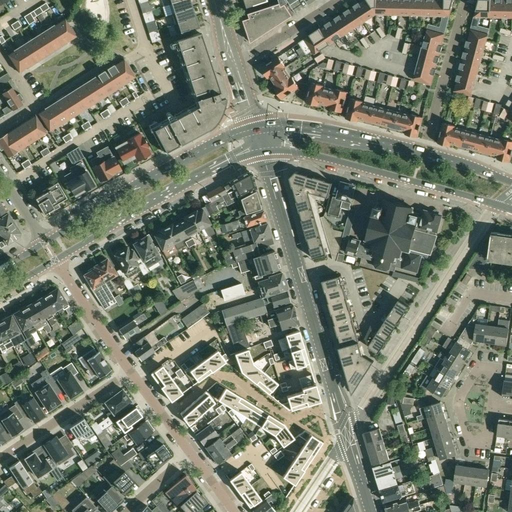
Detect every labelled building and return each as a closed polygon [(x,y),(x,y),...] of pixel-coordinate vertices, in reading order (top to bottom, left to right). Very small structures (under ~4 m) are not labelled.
[(193,8),(190,0),(183,0),(169,5),(172,14),(193,8)] [(244,0),(247,8),(268,1),(267,0),(244,0)] [(364,0),(363,1),(373,16),(376,14),(387,15),(387,0),(364,0)] [(387,0),(387,15),(398,15),(398,0),(387,0)] [(398,0),(398,15),(410,15),(410,0),(398,0)] [(410,0),(410,15),(421,15),(421,0),(410,0)] [(421,0),(421,15),(433,16),(432,0),(421,0)] [(425,36),(443,41),(453,0),(432,0),(433,16),(443,16),(440,28),(428,25),(425,36)] [(469,36),(486,41),(489,29),(478,26),(480,17),(490,17),(490,0),(482,0),(482,3),(478,3),(469,36)] [(490,0),(490,17),(501,17),(501,0),(490,0)] [(511,0),(501,0),(501,17),(511,17),(511,0)] [(364,22),(373,16),(363,1),(359,4),(358,3),(353,6),(364,22)] [(280,3),(248,14),(249,14),(246,15),(248,19),(243,20),(251,43),(293,16),(285,4),(282,6),(280,3)] [(343,12),(354,28),(364,22),(353,6),(353,7),(349,10),(349,9),(343,12)] [(175,24),(196,17),(193,8),(172,14),(175,24)] [(344,35),(354,28),(343,12),(344,14),(340,16),(339,15),(334,19),(344,35)] [(181,34),(197,28),(199,28),(196,17),(175,24),(172,25),(176,35),(181,34)] [(70,27),(67,21),(65,18),(55,25),(67,43),(67,42),(76,36),(74,33),(75,33),(71,26),(70,27)] [(317,29),(311,34),(310,35),(320,50),(321,49),(322,50),(344,35),(334,19),(334,20),(330,22),(330,21),(324,25),(325,26),(320,29),(319,28),(317,29)] [(54,25),(46,31),(57,48),(64,44),(63,43),(65,42),(67,43),(55,25),(54,25),(54,24),(53,25),(54,25)] [(57,49),(57,48),(46,31),(36,37),(48,54),(55,50),(54,49),(56,48),(57,49)] [(219,94),(218,93),(220,92),(201,33),(173,42),(194,104),(166,119),(179,142),(179,143),(180,145),(207,130),(209,132),(216,123),(218,120),(219,118),(221,115),(222,112),(223,109),(224,106),(224,107),(225,106),(224,106),(225,103),(225,102),(225,99),(225,97),(219,99),(219,97),(219,94)] [(317,47),(320,51),(322,50),(321,49),(320,50),(310,35),(311,34),(309,35),(310,36),(304,40),(312,51),(317,47)] [(441,46),(443,41),(425,36),(422,47),(441,52),(442,46),(441,46)] [(466,41),(465,47),(483,52),(486,41),(469,36),(467,41),(466,41)] [(47,55),(48,54),(36,37),(27,43),(38,60),(45,56),(44,55),(47,54),(47,55)] [(301,47),(306,54),(306,55),(312,51),(304,40),(299,43),(299,44),(301,47)] [(38,60),(27,43),(17,49),(29,66),(36,62),(35,61),(37,60),(38,61),(38,60)] [(306,54),(301,47),(296,50),(301,57),(306,54)] [(441,52),(422,47),(415,73),(416,73),(432,78),(433,74),(434,75),(434,74),(435,74),(436,69),(435,69),(437,63),(438,63),(440,57),(438,57),(440,52),(441,52)] [(462,58),(480,63),(483,52),(465,47),(466,47),(464,52),(463,52),(462,58)] [(28,67),(29,66),(17,49),(14,51),(14,50),(13,50),(14,51),(8,55),(19,73),(26,68),(26,69),(27,69),(25,67),(28,66),(28,67)] [(270,77),(285,68),(278,57),(261,68),(268,79),(270,77)] [(457,75),(456,80),(456,81),(457,81),(457,84),(473,89),(473,88),(480,63),(462,58),(463,58),(462,63),(460,63),(459,69),(460,69),(458,75),(457,75)] [(113,64),(125,83),(135,77),(124,59),(114,65),(114,64),(113,64)] [(113,64),(104,70),(116,89),(125,83),(113,64)] [(270,77),(276,87),(291,78),(285,68),(270,77)] [(116,89),(104,70),(97,75),(97,76),(95,77),(95,76),(94,77),(106,95),(116,89)] [(7,73),(0,77),(0,84),(0,86),(11,79),(7,73)] [(416,73),(415,73),(415,74),(418,75),(416,81),(431,85),(433,75),(435,75),(435,74),(434,74),(434,75),(433,74),(432,78),(416,73)] [(106,95),(94,77),(95,78),(93,80),(92,79),(85,83),(97,101),(106,95)] [(291,78),(276,87),(274,89),(281,99),(299,88),(292,78),(291,78)] [(471,89),(473,90),(473,88),(473,89),(457,84),(457,81),(456,81),(456,80),(455,81),(457,81),(454,91),(469,95),(471,89)] [(76,89),(87,107),(97,101),(85,83),(86,84),(84,86),(83,85),(76,89)] [(318,106),(319,104),(323,87),(324,86),(312,83),(308,95),(306,103),(318,106)] [(23,104),(21,101),(23,100),(19,93),(16,94),(12,87),(2,94),(12,110),(23,104)] [(335,90),(323,87),(319,104),(330,107),(335,90)] [(87,107),(76,89),(76,90),(74,92),(74,91),(67,95),(78,113),(87,107)] [(342,113),(344,103),(347,92),(335,89),(335,90),(330,107),(330,109),(342,113)] [(57,101),(68,119),(78,113),(67,95),(66,95),(67,96),(65,98),(64,97),(57,101)] [(358,122),(358,119),(363,103),(363,102),(351,98),(345,119),(358,122)] [(68,119),(57,101),(57,102),(55,104),(55,103),(48,107),(59,125),(68,119)] [(375,106),(363,103),(358,119),(370,123),(375,106)] [(382,126),(387,109),(375,106),(370,123),(382,126)] [(59,125),(48,107),(45,109),(45,108),(44,108),(45,109),(38,113),(49,131),(59,125)] [(399,112),(387,109),(382,126),(394,129),(399,112)] [(410,115),(399,112),(394,129),(405,132),(410,115)] [(410,114),(410,115),(405,132),(405,135),(417,138),(419,129),(423,118),(410,114)] [(35,115),(25,121),(37,139),(46,133),(35,115)] [(179,143),(179,142),(166,119),(157,124),(156,121),(148,126),(162,152),(165,150),(166,152),(179,145),(178,144),(179,143)] [(16,127),(27,145),(37,139),(25,121),(16,127)] [(440,134),(437,143),(450,147),(451,144),(456,128),(456,126),(443,123),(440,134)] [(27,145),(16,127),(6,133),(18,151),(27,145)] [(467,130),(456,128),(451,144),(462,147),(467,130)] [(474,150),(479,134),(467,130),(462,147),(474,150)] [(0,150),(0,151),(3,149),(8,157),(18,151),(6,133),(0,137),(0,150)] [(137,156),(139,159),(141,158),(141,159),(142,160),(143,160),(144,160),(145,160),(146,160),(147,159),(147,158),(148,157),(148,156),(147,155),(151,153),(147,147),(148,147),(142,136),(140,133),(123,142),(124,143),(116,147),(117,149),(117,150),(124,163),(137,156)] [(490,137),(479,134),(474,150),(486,153),(490,137)] [(490,137),(486,153),(497,156),(502,140),(490,137)] [(511,141),(502,139),(502,140),(497,156),(497,159),(509,163),(511,151),(511,141)] [(84,157),(83,155),(78,147),(72,151),(78,161),(84,157)] [(90,160),(93,166),(101,180),(104,179),(104,180),(110,177),(109,175),(120,170),(113,157),(107,147),(96,152),(98,156),(90,160)] [(85,189),(94,184),(86,171),(80,162),(69,168),(71,171),(64,176),(75,195),(76,194),(77,195),(82,192),(82,191),(85,189)] [(235,200),(239,197),(256,188),(251,173),(248,172),(229,182),(223,185),(229,197),(232,203),(235,201),(235,200)] [(303,191),(321,196),(328,198),(332,183),(325,181),(325,180),(313,177),(313,178),(307,176),(295,172),(289,178),(292,188),(293,188),(295,194),(297,193),(297,192),(303,191)] [(43,214),(44,214),(48,212),(48,213),(49,212),(49,213),(60,207),(58,203),(67,198),(57,182),(42,191),(44,193),(35,198),(38,203),(37,203),(43,212),(42,213),(43,214)] [(355,186),(354,185),(353,184),(349,182),(348,184),(342,182),(337,200),(332,199),(328,214),(339,217),(341,208),(350,210),(355,186)] [(215,204),(223,200),(226,206),(232,203),(229,197),(223,185),(206,194),(210,202),(204,205),(210,215),(218,210),(215,204)] [(258,199),(258,198),(257,198),(257,196),(258,195),(257,191),(255,191),(240,199),(243,209),(238,211),(239,216),(245,214),(261,208),(260,205),(261,204),(259,198),(258,199)] [(295,194),(297,202),(296,202),(299,213),(300,213),(302,220),(301,220),(307,241),(308,241),(310,247),(309,248),(313,259),(330,254),(314,198),(320,199),(321,196),(303,191),(297,192),(297,193),(295,194)] [(437,232),(439,222),(441,215),(440,215),(440,214),(440,213),(440,212),(439,212),(439,211),(438,211),(438,210),(437,210),(436,210),(435,210),(434,211),(433,211),(433,212),(432,212),(432,213),(425,211),(423,218),(422,218),(421,224),(417,223),(417,222),(419,215),(411,213),(413,208),(403,205),(403,203),(395,201),(394,203),(384,200),(383,205),(376,203),(374,211),(373,212),(366,240),(368,241),(367,245),(360,243),(361,242),(350,239),(346,253),(376,261),(375,265),(376,267),(386,270),(389,269),(390,265),(417,272),(422,252),(431,255),(438,235),(436,235),(436,231),(437,232)] [(211,224),(202,208),(189,214),(198,231),(203,228),(208,237),(215,233),(211,224)] [(261,211),(232,221),(219,225),(221,232),(237,227),(236,225),(241,223),(242,228),(246,226),(266,219),(263,210),(261,211)] [(0,233),(15,224),(13,222),(7,213),(0,217),(0,233)] [(186,237),(198,231),(189,214),(177,221),(186,237)] [(177,221),(165,227),(174,244),(177,249),(185,245),(182,240),(186,237),(177,221)] [(237,262),(248,258),(262,254),(260,248),(273,244),(267,223),(247,230),(231,235),(233,239),(242,236),(245,244),(222,251),(226,266),(231,264),(237,262)] [(0,235),(3,240),(0,241),(0,246),(1,248),(7,244),(20,236),(20,233),(15,224),(0,233),(0,235)] [(177,249),(174,244),(165,227),(153,234),(162,250),(166,257),(178,251),(177,249)] [(335,230),(330,249),(333,260),(336,261),(339,253),(343,237),(344,232),(335,230)] [(511,234),(491,232),(491,237),(486,245),(484,244),(468,268),(486,271),(489,260),(511,263),(511,234)] [(133,244),(143,260),(142,260),(143,262),(146,267),(147,268),(146,266),(153,262),(154,264),(162,259),(158,252),(159,251),(156,246),(153,247),(150,242),(151,241),(148,235),(141,239),(140,240),(139,239),(138,239),(137,239),(136,240),(135,240),(135,241),(134,242),(134,243),(134,244),(133,244)] [(137,258),(132,251),(130,252),(127,247),(121,251),(121,250),(117,251),(114,254),(115,255),(114,255),(122,268),(117,271),(128,290),(133,287),(127,278),(135,273),(140,270),(143,275),(149,272),(147,268),(146,267),(143,262),(142,262),(139,257),(137,258)] [(279,267),(280,266),(279,262),(278,262),(274,250),(262,254),(248,258),(237,262),(231,264),(232,268),(239,266),(241,273),(252,269),(254,279),(261,276),(261,274),(280,269),(279,267)] [(345,255),(339,253),(336,261),(342,263),(345,255)] [(100,263),(95,267),(104,282),(110,292),(114,289),(108,279),(116,275),(107,259),(106,260),(105,259),(100,262),(100,263)] [(104,309),(116,302),(114,298),(110,293),(104,282),(95,267),(87,271),(88,273),(84,275),(89,284),(88,284),(104,309)] [(258,287),(261,298),(262,298),(265,296),(287,290),(281,273),(269,277),(269,279),(258,282),(260,287),(258,287)] [(180,284),(185,282),(181,274),(177,277),(180,284)] [(467,285),(472,277),(467,274),(462,282),(467,285)] [(340,276),(322,281),(324,288),(325,292),(325,293),(326,293),(326,292),(344,287),(343,286),(341,278),(340,276)] [(199,278),(194,281),(197,289),(203,286),(199,278)] [(198,290),(197,289),(194,281),(186,285),(179,288),(185,299),(198,290)] [(241,283),(221,290),(224,300),(244,294),(241,283)] [(344,287),(326,292),(326,293),(328,299),(329,303),(347,298),(346,297),(344,289),(344,287)] [(172,291),(178,299),(180,302),(185,299),(179,288),(172,291)] [(68,315),(72,313),(73,312),(69,306),(68,306),(63,298),(63,299),(58,290),(57,291),(57,289),(53,292),(52,290),(46,293),(56,309),(61,306),(63,310),(65,309),(68,315)] [(261,298),(244,303),(221,310),(226,326),(240,321),(260,315),(267,313),(264,305),(269,303),(268,302),(271,301),(273,307),(290,301),(287,290),(265,296),(262,298),(261,298)] [(51,313),(56,309),(46,293),(40,297),(41,299),(37,301),(43,312),(42,312),(50,325),(54,331),(59,328),(56,322),(55,323),(51,316),(52,315),(51,313)] [(118,295),(114,298),(116,302),(118,305),(123,302),(118,295)] [(329,303),(328,303),(332,315),(332,314),(350,309),(347,298),(329,303)] [(161,300),(154,305),(158,312),(166,307),(161,300)] [(394,307),(388,315),(399,322),(405,313),(405,312),(408,306),(398,300),(394,307)] [(30,303),(24,306),(33,323),(36,329),(43,326),(45,329),(47,333),(50,332),(51,329),(50,328),(49,326),(35,302),(31,304),(30,303)] [(204,303),(199,306),(206,315),(209,312),(204,303)] [(267,320),(275,317),(276,320),(295,313),(292,305),(267,313),(260,315),(262,324),(268,322),(267,320)] [(36,329),(33,323),(24,306),(17,310),(19,312),(14,314),(19,324),(27,339),(26,341),(30,347),(35,344),(31,337),(30,334),(37,330),(36,329)] [(199,306),(195,309),(201,318),(206,315),(199,306)] [(201,318),(195,309),(190,313),(197,322),(201,318)] [(332,314),(332,315),(335,325),(353,320),(350,309),(332,314)] [(186,316),(192,325),(197,322),(190,313),(186,316)] [(281,330),(299,325),(295,313),(276,320),(275,317),(267,320),(268,322),(269,327),(279,324),(281,330)] [(143,314),(119,329),(122,333),(122,334),(122,335),(123,337),(125,338),(139,329),(136,325),(146,318),(143,314)] [(5,316),(0,319),(0,321),(8,337),(11,341),(13,346),(20,342),(24,340),(16,325),(11,316),(6,318),(5,316)] [(192,325),(186,316),(181,319),(188,328),(192,325)] [(388,316),(378,331),(388,338),(389,338),(395,328),(398,322),(388,316)] [(463,331),(459,337),(471,344),(474,340),(485,341),(487,325),(477,324),(474,322),(476,319),(472,317),(470,320),(465,329),(463,331)] [(495,343),(506,345),(508,328),(510,321),(499,319),(498,327),(495,343)] [(339,336),(356,331),(353,320),(335,325),(338,337),(339,337),(339,336)] [(11,341),(8,337),(0,321),(0,349),(2,352),(6,350),(3,345),(11,341)] [(247,341),(240,321),(226,326),(236,352),(249,347),(247,341)] [(498,327),(487,325),(485,341),(495,343),(498,327)] [(298,330),(285,335),(290,352),(304,347),(298,330)] [(356,331),(339,336),(339,337),(341,343),(342,347),(359,342),(359,341),(357,333),(356,331)] [(385,343),(388,338),(378,331),(368,347),(379,354),(385,343)] [(419,344),(424,347),(430,338),(425,335),(419,344)] [(137,356),(138,356),(141,361),(164,344),(167,342),(164,337),(161,339),(151,346),(144,337),(133,345),(136,350),(135,352),(135,354),(137,356)] [(443,346),(450,352),(464,360),(466,356),(468,358),(471,353),(469,352),(470,351),(468,349),(471,344),(459,337),(457,342),(449,337),(443,346)] [(72,349),(67,340),(62,344),(68,352),(72,349)] [(342,347),(339,347),(340,353),(347,378),(349,384),(352,395),(358,385),(374,361),(365,355),(363,354),(361,347),(359,342),(342,347)] [(292,360),(288,361),(290,369),(309,363),(304,347),(290,352),(292,360)] [(416,355),(421,358),(425,351),(420,348),(416,355)] [(83,365),(91,377),(96,373),(99,378),(110,371),(98,352),(97,353),(94,349),(84,355),(89,361),(83,365)] [(247,349),(234,353),(240,372),(253,363),(247,349)] [(217,350),(203,360),(211,372),(225,361),(217,350)] [(463,365),(462,364),(464,360),(450,352),(448,356),(441,352),(438,356),(440,357),(445,360),(460,370),(463,365)] [(35,361),(32,355),(23,360),(26,366),(35,361)] [(421,358),(416,355),(412,361),(416,364),(421,358)] [(439,370),(452,379),(455,375),(456,376),(460,370),(445,360),(440,357),(434,367),(439,370)] [(203,360),(189,370),(198,382),(211,372),(203,360)] [(57,379),(70,398),(82,390),(72,376),(77,372),(71,362),(62,368),(65,374),(57,379)] [(253,363),(241,372),(255,384),(264,372),(253,363)] [(414,367),(410,364),(402,376),(406,379),(414,367)] [(18,374),(24,370),(21,365),(15,368),(18,374)] [(162,365),(150,374),(161,388),(172,379),(162,365)] [(40,398),(48,410),(49,409),(50,411),(60,405),(58,403),(60,402),(51,388),(56,385),(46,369),(40,373),(46,381),(34,389),(36,393),(34,394),(38,399),(40,398)] [(450,382),(452,379),(439,370),(433,379),(448,389),(452,383),(450,382)] [(264,372),(255,384),(268,394),(278,383),(264,372)] [(14,380),(11,374),(4,378),(7,383),(14,380)] [(425,378),(420,387),(426,390),(427,389),(441,397),(443,393),(445,394),(448,389),(433,379),(427,375),(425,378)] [(172,379),(161,388),(171,401),(172,400),(173,400),(174,399),(182,393),(187,390),(181,381),(176,385),(172,379)] [(502,396),(511,397),(511,381),(505,380),(502,396)] [(315,384),(301,388),(302,391),(303,391),(307,405),(320,401),(315,384)] [(225,387),(217,399),(232,409),(240,397),(225,387)] [(119,410),(126,405),(131,401),(122,389),(105,402),(111,411),(106,414),(112,423),(115,421),(123,415),(119,410)] [(205,391),(192,403),(201,413),(214,402),(205,391)] [(288,402),(281,404),(288,410),(307,405),(303,391),(302,391),(286,396),(288,402)] [(15,404),(21,414),(24,413),(26,416),(28,414),(34,422),(35,421),(37,422),(44,418),(43,416),(44,415),(33,397),(23,404),(19,399),(14,403),(15,404)] [(232,409),(231,410),(234,414),(242,424),(246,417),(254,405),(240,397),(232,409)] [(419,416),(417,417),(418,421),(420,420),(428,418),(443,413),(440,402),(424,407),(421,408),(423,415),(422,415),(419,416)] [(192,403),(179,414),(188,425),(201,413),(192,403)] [(21,414),(15,404),(0,414),(0,417),(12,436),(23,429),(18,420),(23,417),(21,414)] [(254,405),(246,417),(260,426),(268,414),(254,405)] [(142,416),(135,407),(123,415),(115,421),(124,432),(132,427),(130,424),(142,416)] [(446,423),(443,413),(428,418),(431,428),(446,423)] [(268,414),(260,426),(273,434),(283,424),(268,414)] [(203,444),(204,445),(217,435),(212,427),(221,421),(217,416),(208,423),(210,425),(196,435),(200,440),(199,441),(201,444),(203,444)] [(85,439),(94,434),(83,418),(69,427),(76,438),(82,434),(85,439)] [(497,436),(508,437),(510,420),(499,419),(497,436)] [(153,432),(152,431),(153,430),(149,424),(148,425),(145,421),(144,421),(123,436),(127,441),(131,437),(136,444),(153,432)] [(97,435),(102,431),(96,422),(90,425),(97,435)] [(449,434),(446,423),(431,428),(434,439),(449,434)] [(283,424),(273,434),(282,446),(294,438),(283,424)] [(399,434),(405,432),(403,424),(397,426),(399,434)] [(102,431),(97,435),(99,439),(104,435),(108,433),(105,429),(102,431)] [(209,453),(211,455),(242,433),(239,429),(233,433),(221,442),(219,438),(206,447),(206,448),(205,450),(207,452),(209,452),(209,453)] [(366,444),(382,439),(379,429),(363,433),(366,444)] [(304,430),(297,435),(306,441),(301,449),(313,457),(322,442),(304,430)] [(405,432),(399,434),(402,444),(408,442),(405,432)] [(217,463),(217,464),(231,454),(227,450),(239,442),(245,437),(242,433),(211,455),(213,458),(214,459),(213,461),(215,463),(217,463)] [(434,439),(437,449),(453,444),(449,434),(434,439)] [(75,454),(71,449),(68,444),(62,447),(57,440),(55,436),(44,444),(58,465),(75,454)] [(366,444),(370,455),(385,450),(382,439),(366,444)] [(154,467),(171,455),(163,444),(160,446),(156,440),(144,448),(149,454),(146,457),(154,467)] [(456,455),(453,444),(437,449),(440,459),(456,455)] [(412,453),(410,448),(409,445),(403,447),(406,455),(412,453)] [(425,450),(427,458),(434,456),(432,448),(425,450)] [(301,449),(292,462),(303,470),(313,457),(301,449)] [(129,450),(123,455),(116,460),(115,461),(120,466),(133,456),(129,450)] [(373,465),(388,460),(385,450),(370,455),(373,465)] [(38,478),(50,470),(55,466),(49,457),(46,459),(42,454),(37,457),(34,453),(33,454),(32,452),(27,455),(28,457),(25,459),(29,465),(28,466),(32,473),(34,472),(38,478)] [(88,466),(94,462),(90,456),(85,460),(84,460),(88,466)] [(401,459),(390,462),(374,467),(377,478),(409,468),(417,465),(415,459),(402,463),(401,459)] [(11,476),(6,479),(10,486),(15,482),(14,480),(16,478),(26,494),(37,487),(19,461),(9,467),(14,475),(12,476),(11,476)] [(292,462),(282,477),(294,485),(303,470),(292,462)] [(465,484),(467,467),(457,466),(454,482),(465,484)] [(476,485),(479,469),(467,467),(465,484),(476,485)] [(134,481),(122,468),(118,471),(116,469),(115,469),(108,476),(124,494),(130,489),(128,487),(134,481)] [(409,468),(377,478),(380,489),(397,483),(396,478),(410,473),(409,468)] [(479,469),(476,485),(487,487),(489,470),(479,469)] [(241,471),(229,480),(239,494),(251,485),(241,471)] [(430,476),(433,488),(443,485),(440,473),(430,476)] [(185,474),(169,489),(165,493),(175,504),(176,505),(195,488),(185,474)] [(413,480),(381,490),(384,502),(415,492),(413,485),(415,484),(413,480)] [(107,511),(111,508),(113,511),(124,501),(110,484),(104,489),(103,488),(94,497),(107,511)] [(9,489),(5,485),(1,489),(5,493),(9,489)] [(251,485),(239,494),(249,508),(261,499),(251,485)] [(46,498),(51,495),(47,489),(42,493),(46,498)] [(69,503),(58,490),(51,496),(62,508),(69,503)] [(179,505),(185,511),(195,511),(206,502),(195,490),(179,505)] [(260,506),(253,511),(273,511),(274,511),(268,503),(271,501),(272,503),(275,500),(271,495),(258,504),(260,506)] [(91,511),(96,508),(86,496),(71,510),(72,511),(91,511)] [(357,511),(353,497),(341,511),(357,511)] [(407,504),(406,499),(385,506),(387,511),(397,511),(419,505),(418,500),(407,504)]
